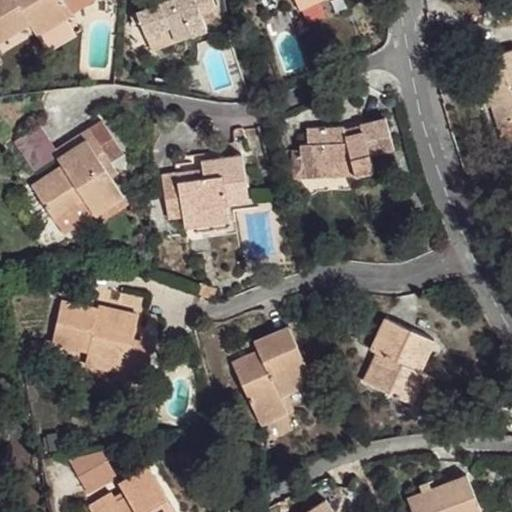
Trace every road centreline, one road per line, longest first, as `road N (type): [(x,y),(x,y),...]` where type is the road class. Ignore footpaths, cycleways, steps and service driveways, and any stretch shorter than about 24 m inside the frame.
road 1 (residential): [(511,331),(468,255),(404,0)]
road 2 (residential): [(511,444),(384,445),(324,463),(266,500),(262,511)]
